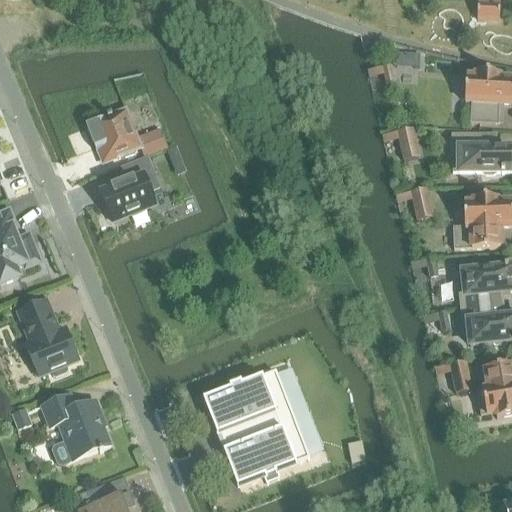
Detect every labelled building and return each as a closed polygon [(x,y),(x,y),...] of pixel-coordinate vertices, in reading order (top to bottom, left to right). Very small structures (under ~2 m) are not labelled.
[(499,6),(479,5),(478,22),(499,23),(499,6)] [(209,36),(208,25),(196,25),(197,37),(209,36)] [(393,54),(393,67),(411,67),(411,55),(393,54)] [(387,88),(395,86),(390,68),(382,70),(387,88)] [(511,83),(499,83),(499,78),(476,77),(476,82),(467,81),(465,106),(471,106),(470,126),(499,128),(500,107),(511,108),(511,83)] [(137,141),(126,112),(112,118),(111,116),(107,118),(108,121),(87,130),(93,145),(96,144),(104,164),(132,153),(132,152),(140,149),(145,160),(163,153),(156,134),(137,141)] [(404,164),(420,161),(413,132),(397,135),(404,164)] [(511,151),(489,151),(489,138),(453,139),(453,176),(482,176),(485,179),(493,179),(497,176),(502,176),(502,177),(504,177),(504,176),(511,176),(511,151)] [(159,191),(154,178),(155,177),(148,160),(123,170),(129,185),(101,196),(112,224),(156,207),(150,194),(159,191)] [(417,224),(432,221),(426,192),(411,195),(417,224)] [(511,205),(497,206),(497,201),(474,203),(474,208),(464,208),(465,231),(453,231),(454,253),(500,252),(500,231),(511,230),(511,205)] [(39,265),(33,250),(31,251),(26,240),(18,243),(16,239),(13,232),(15,231),(9,216),(0,219),(0,288),(19,281),(16,272),(25,268),(26,271),(39,265)] [(430,281),(438,279),(434,261),(426,263),(430,281)] [(511,295),(511,270),(508,271),(508,270),(505,270),(505,271),(500,272),(496,270),(489,270),(485,273),(456,276),(460,313),(497,309),(495,297),(511,295)] [(79,364),(66,332),(57,336),(54,328),(56,327),(47,304),(18,315),(31,346),(26,348),(39,380),(51,375),(53,379),(56,381),(67,376),(68,373),(66,369),(79,364)] [(511,319),(498,321),(497,309),(460,313),(462,327),(468,326),(470,349),(494,347),(497,349),(505,348),(508,345),(511,344),(511,319)] [(443,335),(450,334),(446,315),(439,317),(443,335)] [(465,364),(450,368),(456,397),(471,393),(467,372),(465,364)] [(511,367),(485,373),(489,393),(482,394),(476,395),(481,419),(496,417),(497,421),(511,418),(511,367)] [(206,402),(204,403),(205,405),(217,436),(217,437),(219,437),(219,436),(221,436),(224,445),(292,419),(276,377),(276,375),(274,376),(230,393),(206,403),(206,402)] [(110,450),(99,422),(102,421),(95,404),(75,412),(70,399),(42,410),(51,432),(59,428),(66,445),(54,450),(52,454),(58,468),(62,469),(74,464),(99,454),(100,456),(104,455),(103,453),(110,450)] [(30,426),(25,415),(25,414),(12,418),(17,431),(30,426)] [(292,419),(224,445),(228,454),(226,455),(224,455),(225,457),(237,488),(238,489),(239,489),(264,479),(276,474),(308,462),(309,462),(309,460),(308,460),(292,419)] [(99,502),(95,492),(85,496),(89,506),(99,502)] [(126,511),(121,497),(82,511),(126,511)]
